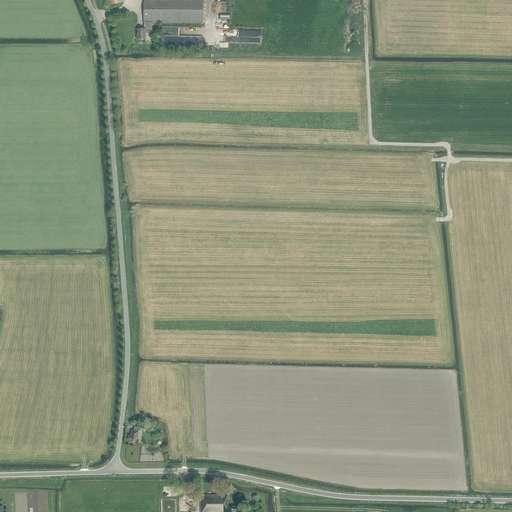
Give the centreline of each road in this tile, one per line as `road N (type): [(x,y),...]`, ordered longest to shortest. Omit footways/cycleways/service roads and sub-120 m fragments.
road 1 (tertiary): [(115,471),(126,312),(105,59),(86,0)]
road 2 (tertiary): [(511,501),(348,497),(210,471),(115,471)]
road 3 (track): [(364,0),(371,143),(448,145),(449,219),(436,219)]
